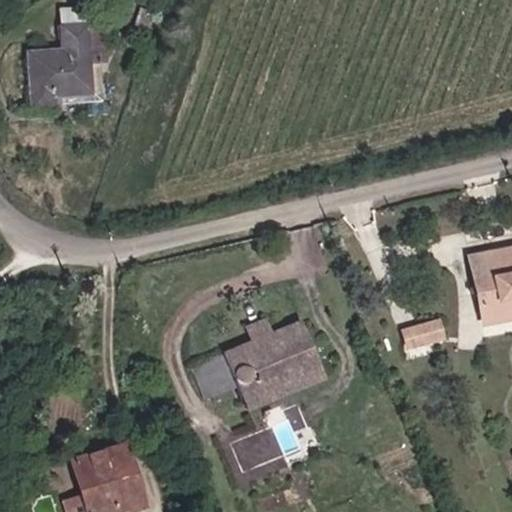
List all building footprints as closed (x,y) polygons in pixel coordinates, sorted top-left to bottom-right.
[(98,71),(97,64),(103,63),(99,8),(90,9),(91,24),(60,26),(61,52),(28,55),(32,106),(100,101),(98,71)] [(91,24),(90,9),(58,10),(60,26),(91,24)] [(511,250),(469,259),(481,319),(499,316),(500,321),(511,318),(511,250)] [(320,378),(297,321),(266,333),(261,321),(240,330),(246,343),(191,365),(205,400),(233,389),(242,410),(320,378)] [(441,339),(437,322),(402,332),(406,347),(441,339)] [(113,511),(140,504),(122,446),(71,462),(81,494),(62,499),(65,511),(113,511)]
